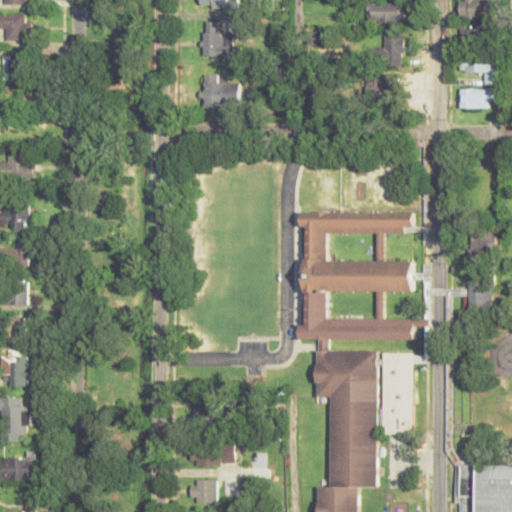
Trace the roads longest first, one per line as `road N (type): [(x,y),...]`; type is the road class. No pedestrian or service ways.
road 1 (residential): [(74,511),(76,0)]
road 2 (residential): [(158,511),(157,0)]
road 3 (residential): [(437,511),(437,0)]
road 4 (residential): [(159,132),(511,134)]
